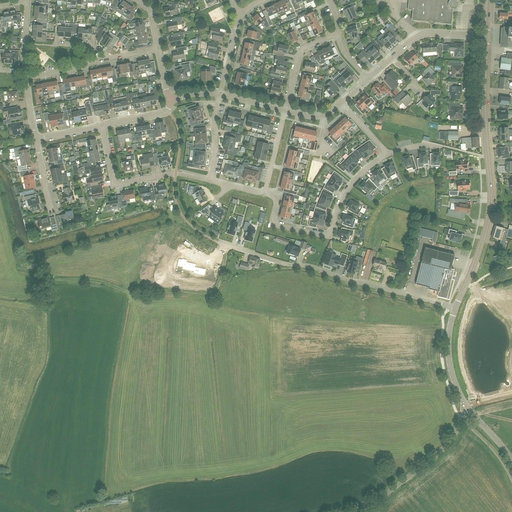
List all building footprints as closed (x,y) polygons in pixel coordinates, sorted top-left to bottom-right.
[(106,0),(106,2),(105,5),(110,7),(110,9),(113,10),(116,4),(118,1),(114,0),(106,0)] [(284,0),(280,2),(283,10),(285,13),(293,9),(291,5),(288,6),(285,0),(284,0)] [(303,3),(302,2),(301,0),(294,0),(296,3),(292,4),(295,11),(301,8),(299,5),(303,3)] [(458,3),(458,2),(457,1),(457,0),(408,0),(408,10),(413,10),(412,17),(415,21),(448,24),(452,21),(453,9),(454,9),(455,9),(456,8),(457,8),(457,7),(458,6),(458,5),(458,4),(458,3)] [(124,12),(129,5),(123,1),(120,6),(116,4),(113,10),(119,13),(121,10),(124,12)] [(178,3),(173,2),(168,1),(168,5),(173,6),(173,7),(164,9),(165,16),(167,16),(168,17),(171,16),(171,15),(176,14),(178,3)] [(283,10),(280,2),(275,4),(279,12),(283,10)] [(353,7),(356,5),(354,2),(348,5),(350,8),(343,11),(345,15),(347,15),(350,20),(356,17),(354,13),(356,12),(353,7)] [(49,4),(42,3),(38,3),(38,7),(35,6),(35,12),(43,13),(48,13),(49,4)] [(280,15),(279,12),(275,4),(270,7),(274,15),(277,13),(278,15),(280,15)] [(131,14),(134,9),(129,5),(124,12),(122,15),(129,21),(132,20),(134,16),(131,14)] [(269,17),(274,15),(270,7),(265,9),(268,15),(265,17),(266,17),(268,23),(269,26),(272,25),(269,17)] [(511,16),(511,14),(511,9),(508,9),(508,13),(504,13),(504,14),(499,14),(499,20),(503,20),(503,23),(509,23),(510,20),(508,20),(508,16),(511,16)] [(21,24),(22,17),(21,14),(17,15),(16,11),(10,12),(11,21),(14,21),(15,24),(18,25),(21,24)] [(11,21),(10,12),(3,13),(4,16),(0,16),(0,20),(1,28),(8,27),(9,25),(9,22),(11,21)] [(49,14),(48,13),(43,13),(35,12),(34,18),(37,19),(37,22),(41,22),(47,23),(48,23),(49,14)] [(316,17),(314,12),(307,15),(306,12),(297,16),(299,19),(301,18),(304,17),(306,22),(308,21),(316,17)] [(268,23),(266,17),(262,19),(257,14),(252,18),(259,26),(261,24),(262,25),(263,24),(266,29),(269,26),(268,23)] [(182,24),(181,17),(174,19),(175,22),(168,24),(168,28),(168,30),(169,31),(178,29),(177,26),(182,24)] [(318,22),(316,17),(308,21),(310,26),(318,22)] [(143,22),(137,23),(136,20),(129,21),(131,27),(135,26),(136,29),(145,27),(144,24),(143,25),(143,22)] [(47,29),(47,23),(41,22),(40,26),(34,25),(33,31),(42,32),(42,29),(47,29)] [(320,27),(318,22),(310,26),(312,31),(320,27)] [(65,37),(65,28),(65,25),(61,25),(61,23),(56,23),(55,30),(58,31),(58,37),(65,37)] [(71,32),(75,32),(75,24),(70,24),(69,27),(68,27),(68,28),(65,28),(65,37),(71,38),(71,32)] [(85,39),(85,29),(85,27),(79,26),(79,24),(76,24),(75,24),(75,32),(78,32),(78,38),(85,39)] [(297,29),(295,26),(295,25),(292,27),(292,29),(290,30),(292,33),(288,34),(292,43),(298,40),(294,33),(298,32),(297,29)] [(351,37),(352,41),(359,39),(357,33),(355,26),(346,28),(348,35),(351,35),(351,37)] [(391,34),(394,31),(389,26),(384,30),(386,32),(383,35),(385,37),(391,44),(396,40),(391,34)] [(88,29),(85,29),(85,39),(91,39),(91,33),(92,33),(96,34),(96,32),(98,27),(92,27),(92,28),(88,28),(88,29)] [(108,30),(102,27),(100,29),(98,27),(96,32),(97,33),(96,36),(98,38),(97,40),(102,44),(108,36),(105,34),(108,30)] [(323,32),(320,27),(312,31),(315,36),(323,32)] [(511,47),(511,27),(504,27),(503,47),(511,47)] [(222,42),(224,34),(219,33),(220,30),(212,28),(210,34),(213,35),(212,39),(222,42)] [(262,36),(263,32),(257,28),(255,31),(255,32),(248,30),(247,37),(256,39),(257,36),(258,37),(259,36),(262,36)] [(33,37),(36,38),(35,41),(46,42),(47,32),(42,32),(33,31),(33,37)] [(110,32),(109,33),(108,36),(102,44),(108,47),(111,42),(115,45),(119,38),(110,32)] [(181,40),(184,39),(183,32),(175,34),(176,37),(170,39),(171,46),(181,44),(181,40)] [(391,44),(385,37),(380,42),(378,39),(375,41),(380,46),(382,44),(386,49),(391,44)] [(147,44),(147,41),(148,41),(147,38),(138,40),(139,43),(136,43),(137,49),(144,47),(144,44),(147,44)] [(262,44),(255,42),(253,41),(252,44),(245,43),(244,48),(252,50),(255,51),(256,47),(259,48),(259,46),(261,47),(262,44)] [(380,54),(375,49),(378,46),(374,41),(368,46),(369,48),(367,50),(369,52),(375,59),(380,54)] [(217,60),(219,51),(217,50),(218,45),(209,43),(208,49),(210,50),(208,57),(217,60)] [(442,51),(442,50),(438,50),(438,48),(436,48),(436,44),(432,44),(432,43),(430,43),(430,44),(426,44),(426,45),(422,46),(423,52),(426,51),(426,52),(436,51),(436,54),(438,53),(438,56),(442,57),(442,51)] [(463,57),(463,44),(455,44),(455,45),(447,44),(447,50),(442,49),(442,50),(442,51),(446,51),(455,51),(454,57),(463,57)] [(274,47),(273,54),(284,57),(285,53),(287,54),(288,47),(279,45),(279,48),(274,47)] [(339,56),(336,50),(333,51),(330,46),(323,49),(327,58),(332,56),(333,59),(339,56)] [(183,51),(187,50),(186,47),(179,48),(180,51),(173,53),(174,60),(185,58),(183,51)] [(8,63),(9,51),(5,51),(5,50),(0,49),(0,55),(2,56),(2,63),(8,63)] [(327,58),(323,49),(317,52),(319,56),(318,58),(316,59),(320,65),(325,62),(324,59),(327,58)] [(19,51),(12,50),(10,50),(9,51),(8,63),(15,64),(15,57),(19,57),(19,51)] [(375,59),(369,52),(366,54),(365,52),(364,53),(363,51),(358,56),(364,63),(367,60),(370,63),(375,59)] [(424,60),(419,54),(416,57),(412,52),(405,59),(410,65),(417,58),(421,62),(424,60)] [(500,70),(499,75),(504,75),(511,76),(511,53),(507,53),(506,59),(501,58),(500,70)] [(288,63),(284,62),(285,58),(276,56),(274,63),(278,64),(277,67),(286,69),(288,63)] [(248,66),(250,61),(241,58),(240,64),(247,66),(246,68),(254,70),(255,67),(248,66)] [(150,60),(144,61),(145,69),(148,69),(149,73),(152,72),(152,74),(156,73),(155,66),(151,67),(150,60)] [(315,60),(311,64),(306,63),(304,70),(314,72),(315,67),(318,67),(320,66),(315,60)] [(138,62),(139,66),(135,67),(136,75),(146,73),(145,69),(144,61),(138,62)] [(453,76),(462,77),(463,66),(457,66),(457,62),(448,62),(448,66),(452,66),(452,72),(454,72),(453,76)] [(136,75),(135,67),(131,68),(130,63),(124,64),(126,73),(129,73),(130,76),(134,75),(135,78),(137,78),(136,75)] [(126,73),(124,64),(118,66),(119,70),(115,71),(116,73),(117,78),(126,77),(126,73)] [(186,72),(191,72),(189,64),(182,65),(183,69),(176,71),(178,80),(188,79),(186,72)] [(211,73),(214,73),(216,67),(210,66),(207,65),(206,70),(202,70),(202,73),(201,73),(201,81),(211,81),(211,73)] [(348,74),(352,71),(348,66),(339,74),(348,83),(353,79),(348,74)] [(117,78),(116,73),(113,74),(111,67),(106,68),(108,80),(112,79),(113,83),(117,82),(117,78)] [(284,75),(286,69),(277,67),(276,70),(272,68),(270,75),(280,78),(281,74),(284,75)] [(434,72),(429,67),(424,71),(426,74),(421,79),(428,86),(435,79),(431,75),(434,72)] [(97,79),(95,70),(90,71),(91,78),(88,79),(90,86),(93,86),(92,80),(97,79)] [(247,81),(248,74),(251,74),(251,71),(245,70),(244,74),(238,73),(236,78),(247,81)] [(395,81),(398,78),(392,71),(386,76),(387,78),(385,80),(393,89),(398,84),(395,81)] [(310,83),(312,83),(313,79),(319,80),(319,78),(323,79),(323,77),(320,77),(320,76),(314,75),(310,74),(309,77),(303,75),(301,81),(310,83)] [(348,83),(339,74),(332,81),(336,85),(339,83),(343,88),(348,83)] [(90,88),(90,86),(88,79),(85,79),(85,76),(79,77),(82,89),(87,88),(87,89),(90,88)] [(277,77),(270,76),(268,83),(272,84),(272,87),(281,90),(282,83),(276,82),(277,77)] [(508,89),(509,85),(507,85),(508,78),(500,77),(499,89),(508,89)] [(247,87),(244,86),(245,81),(247,81),(236,78),(235,84),(242,86),(240,91),(246,92),(247,87)] [(70,88),(69,79),(63,80),(65,87),(62,88),(63,95),(67,94),(67,92),(71,91),(70,88)] [(63,95),(62,88),(59,88),(57,81),(52,82),(54,94),(60,93),(60,96),(63,96),(63,95)] [(309,86),(310,83),(301,81),(300,86),(314,89),(314,87),(309,86)] [(336,91),(338,89),(331,81),(326,85),(329,88),(326,91),(332,98),(337,93),(336,91)] [(461,92),(462,87),(456,87),(456,82),(447,82),(447,90),(450,90),(449,93),(451,93),(451,99),(459,99),(460,92),(461,92)] [(387,94),(390,91),(383,83),(380,86),(378,83),(372,88),(379,96),(384,91),(387,94)] [(38,94),(43,93),(41,84),(36,85),(37,92),(34,93),(36,103),(40,102),(38,94)] [(279,96),(281,90),(272,87),(271,90),(268,89),(266,97),(272,98),(273,94),(279,96)] [(156,105),(155,96),(154,95),(157,94),(156,88),(153,89),(153,91),(151,91),(152,96),(149,97),(151,106),(156,105)] [(309,102),(311,94),(307,93),(299,91),(298,97),(304,98),(304,101),(308,102),(309,102)] [(406,95),(403,91),(394,99),(399,106),(402,103),(406,107),(413,100),(407,94),(406,95)] [(435,99),(435,95),(440,95),(440,91),(435,91),(435,95),(431,95),(430,95),(429,95),(426,97),(425,96),(422,100),(423,102),(422,103),(426,107),(431,103),(432,104),(435,101),(434,100),(435,99)] [(9,103),(18,102),(17,92),(7,93),(9,103)] [(131,103),(130,99),(129,93),(125,94),(126,97),(119,98),(120,99),(122,111),(129,110),(127,103),(131,103)] [(361,98),(361,99),(369,108),(375,102),(371,97),(369,99),(365,95),(364,96),(363,95),(361,97),(361,98)] [(109,114),(107,105),(107,104),(110,103),(109,97),(105,98),(106,103),(100,104),(102,115),(106,115),(106,114),(109,114)] [(122,111),(120,99),(116,100),(116,99),(113,100),(113,97),(109,97),(110,103),(114,102),(116,113),(122,111)] [(511,101),(511,97),(507,97),(506,98),(500,97),(499,104),(510,105),(509,107),(511,107),(511,101)] [(368,108),(369,108),(361,99),(360,100),(359,99),(356,102),(357,102),(356,103),(360,107),(358,109),(363,115),(367,111),(365,108),(367,106),(368,108)] [(102,115),(100,104),(94,105),(93,100),(90,101),(91,108),(94,107),(96,116),(98,116),(102,115)] [(86,114),(92,113),(91,108),(90,101),(86,102),(84,104),(85,108),(79,109),(79,112),(81,121),(88,120),(86,114)] [(449,104),(448,110),(450,110),(450,115),(452,115),(452,119),(462,119),(462,107),(454,107),(454,104),(449,104)] [(188,111),(190,117),(201,113),(201,111),(201,110),(201,108),(199,108),(199,107),(192,109),(191,106),(186,107),(187,111),(188,111)] [(21,110),(18,110),(18,107),(3,110),(4,114),(7,114),(7,116),(6,118),(6,120),(8,121),(20,119),(20,117),(22,117),(22,114),(23,113),(22,111),(21,111),(21,110)] [(79,112),(71,113),(70,110),(67,111),(68,117),(72,117),(72,118),(73,118),(74,118),(75,122),(81,121),(79,112)] [(65,118),(68,117),(67,111),(63,112),(64,114),(56,115),(58,126),(64,124),(63,117),(64,117),(65,118)] [(233,122),(236,113),(230,111),(228,116),(224,115),(223,121),(227,122),(227,120),(233,122)] [(508,118),(508,114),(511,114),(511,111),(499,111),(499,119),(503,119),(503,118),(508,118)] [(58,126),(56,115),(52,116),(52,115),(48,113),(43,113),(45,122),(49,121),(49,123),(50,122),(51,127),(52,127),(53,128),(55,127),(55,126),(58,126)] [(202,115),(201,113),(190,117),(190,120),(189,120),(191,127),(194,126),(197,125),(196,121),(203,119),(204,118),(203,115),(202,115)] [(242,114),(236,113),(233,122),(239,123),(239,125),(243,126),(244,120),(240,119),(242,114)] [(353,122),(351,124),(345,118),(341,122),(349,130),(353,126),(354,128),(357,126),(353,122)] [(154,130),(155,134),(156,137),(161,136),(161,133),(167,132),(166,128),(164,128),(163,122),(156,124),(157,130),(154,130)] [(349,130),(341,122),(337,125),(343,132),(347,128),(349,130)] [(24,126),(21,126),(20,123),(9,125),(10,131),(13,131),(14,136),(21,134),(21,135),(26,134),(24,126)] [(203,123),(197,125),(194,126),(194,133),(195,133),(196,137),(206,136),(206,132),(207,132),(207,130),(206,129),(206,128),(202,129),(202,127),(203,127),(203,123)] [(150,125),(143,126),(145,135),(148,135),(149,139),(152,138),(153,141),(156,140),(156,137),(155,134),(152,135),(150,125)] [(343,132),(337,125),(333,129),(341,137),(339,135),(343,132)] [(145,138),(145,135),(143,126),(137,128),(138,134),(135,134),(136,144),(140,143),(139,141),(143,140),(142,138),(145,138)] [(298,139),(301,129),(296,127),(294,132),(291,132),(289,139),(293,140),(293,138),(298,139)] [(136,144),(135,134),(131,135),(130,129),(124,130),(125,139),(129,138),(129,140),(132,139),(133,145),(136,144)] [(337,141),(341,137),(333,129),(329,133),(334,138),(332,140),(337,146),(339,144),(337,141)] [(125,139),(124,130),(117,131),(119,140),(125,139)] [(458,140),(458,132),(448,132),(440,132),(440,140),(443,140),(448,140),(458,140)] [(225,141),(225,143),(235,145),(236,142),(237,142),(237,141),(240,142),(242,136),(235,134),(234,138),(226,136),(226,137),(225,137),(224,140),(225,141)] [(207,139),(206,136),(196,137),(196,145),(195,145),(195,147),(199,148),(204,149),(204,145),(203,145),(203,144),(207,143),(208,142),(208,140),(207,139)] [(466,148),(479,147),(479,137),(462,138),(462,144),(465,144),(466,148)] [(369,140),(362,145),(369,156),(370,155),(370,156),(373,153),(374,152),(370,147),(374,145),(369,140)] [(411,140),(398,145),(399,149),(412,143),(411,140)] [(235,148),(235,145),(225,143),(224,144),(223,145),(222,147),(224,148),(223,149),(231,151),(230,154),(237,156),(238,150),(236,149),(236,148),(235,148)] [(506,147),(497,148),(498,157),(501,156),(502,158),(510,158),(510,157),(509,152),(511,152),(511,147),(511,143),(505,143),(506,147)] [(54,148),(47,150),(48,156),(61,153),(58,154),(57,148),(60,147),(60,144),(53,145),(54,148)] [(369,156),(362,145),(356,149),(353,152),(357,157),(360,154),(364,159),(365,159),(368,157),(368,156),(369,156)] [(30,157),(29,150),(22,151),(21,147),(14,148),(15,152),(14,152),(15,157),(20,156),(20,159),(30,157)] [(198,152),(199,148),(195,147),(190,147),(189,150),(194,151),(193,157),(206,159),(206,155),(205,155),(206,153),(198,152)] [(290,150),(289,156),(300,158),(301,153),(303,153),(304,150),(298,149),(298,152),(290,150)] [(354,160),(357,157),(353,152),(349,155),(345,160),(353,168),(354,168),(355,168),(358,165),(357,165),(358,164),(354,160)] [(417,160),(418,168),(424,167),(424,165),(427,164),(426,153),(425,153),(425,152),(421,152),(421,154),(420,154),(420,160),(417,160)] [(430,159),(430,166),(440,165),(440,153),(437,153),(437,152),(433,152),(433,159),(430,159)] [(63,161),(63,160),(61,153),(48,156),(50,162),(56,161),(57,164),(66,163),(66,161),(63,161)] [(144,160),(139,160),(140,166),(142,165),(143,169),(151,168),(149,162),(153,161),(152,153),(143,155),(144,160)] [(169,158),(169,156),(164,157),(164,153),(160,154),(160,155),(157,156),(157,153),(153,154),(154,161),(159,160),(160,166),(170,164),(170,162),(171,161),(170,158),(169,158)] [(265,161),(266,155),(256,153),(255,158),(258,159),(258,162),(261,163),(262,160),(265,161)] [(405,165),(406,169),(412,168),(413,170),(416,169),(414,161),(411,161),(409,154),(405,156),(405,157),(403,157),(404,162),(403,162),(404,165),(405,165)] [(127,157),(127,161),(121,163),(121,164),(122,167),(124,166),(125,173),(126,172),(129,172),(129,171),(133,170),(133,168),(136,168),(134,156),(127,157)] [(31,164),(30,157),(20,159),(20,160),(17,161),(19,167),(18,167),(19,172),(26,171),(25,165),(31,164)] [(189,162),(188,167),(199,168),(200,165),(203,166),(204,163),(205,163),(206,159),(193,157),(192,162),(189,162)] [(230,177),(233,165),(227,164),(228,161),(224,160),(221,168),(225,169),(224,175),(226,175),(226,176),(230,177)] [(353,168),(345,160),(340,164),(339,162),(336,165),(342,171),(345,169),(349,173),(350,172),(351,173),(353,170),(353,169),(353,168)] [(459,162),(455,162),(456,170),(460,170),(464,170),(464,169),(467,169),(467,165),(468,165),(468,161),(463,161),(463,160),(459,161),(459,162)] [(297,169),(298,163),(288,161),(286,166),(297,169)] [(249,182),(252,170),(246,168),(247,164),(244,163),(243,165),(241,173),(244,173),(244,175),(243,179),(245,180),(245,181),(249,182)] [(396,174),(390,163),(388,164),(387,163),(384,165),(387,171),(384,173),(388,180),(391,178),(390,177),(396,174)] [(58,168),(51,170),(52,176),(62,174),(61,171),(65,170),(63,164),(57,165),(58,168)] [(241,176),(241,173),(243,165),(237,164),(237,166),(233,165),(230,177),(234,178),(234,177),(236,178),(237,175),(241,176)] [(101,167),(95,168),(95,165),(91,166),(88,166),(90,173),(93,172),(94,175),(95,175),(102,174),(102,172),(103,172),(103,171),(103,170),(102,169),(101,169),(101,167)] [(258,171),(252,170),(249,182),(254,183),(254,182),(256,182),(258,175),(261,176),(263,168),(259,167),(258,171)] [(377,186),(385,180),(377,170),(376,171),(376,170),(372,173),(373,174),(372,175),(376,179),(373,181),(377,186)] [(35,181),(33,175),(30,175),(29,171),(20,173),(21,177),(24,177),(25,183),(35,181)] [(292,180),(294,180),(295,176),(300,177),(301,173),(293,171),(292,174),(285,172),(283,178),(292,180)] [(334,171),(329,179),(339,186),(340,185),(340,186),(343,182),(342,182),(342,181),(337,178),(339,175),(334,171)] [(69,182),(68,176),(67,177),(66,173),(62,174),(52,176),(53,182),(56,181),(57,185),(69,182)] [(102,175),(102,174),(95,175),(95,178),(93,178),(93,179),(90,180),(91,186),(98,185),(98,181),(103,180),(103,179),(104,178),(104,177),(104,176),(104,175),(102,175)] [(338,187),(339,186),(329,179),(325,185),(323,188),(329,191),(331,188),(336,191),(337,191),(339,188),(338,187)] [(36,187),(35,181),(25,183),(26,189),(23,189),(24,193),(21,194),(21,196),(35,193),(34,188),(36,187)] [(377,193),(380,190),(377,188),(372,182),(369,186),(363,181),(361,184),(361,185),(360,187),(363,190),(365,193),(366,192),(369,195),(373,190),(374,191),(375,191),(377,193)] [(457,182),(458,190),(462,190),(462,191),(466,190),(469,189),(469,185),(470,185),(470,181),(465,182),(465,181),(461,181),(461,182),(457,182)] [(294,186),(291,185),(282,183),(281,188),(288,190),(288,193),(294,194),(296,195),(297,192),(293,191),(294,186)] [(155,192),(157,200),(164,199),(164,195),(167,195),(166,191),(167,190),(167,187),(166,187),(165,184),(157,186),(158,189),(158,190),(158,192),(155,192)] [(89,186),(89,187),(88,187),(88,191),(90,190),(90,193),(93,192),(93,196),(92,197),(93,199),(94,200),(96,199),(97,199),(96,198),(104,196),(102,189),(96,190),(95,185),(89,186)] [(195,193),(200,204),(207,201),(202,189),(196,192),(194,187),(190,186),(188,191),(195,193)] [(70,187),(69,187),(64,189),(65,194),(63,195),(65,202),(75,200),(73,192),(71,192),(70,187)] [(156,200),(154,192),(154,190),(150,191),(150,190),(148,191),(147,188),(139,189),(140,195),(142,194),(144,200),(151,199),(151,200),(156,200)] [(327,194),(329,191),(323,188),(321,192),(319,197),(330,202),(331,201),(332,202),(333,198),(332,198),(333,197),(327,194)] [(124,198),(121,199),(122,207),(127,206),(127,201),(129,201),(130,200),(129,199),(135,198),(133,190),(123,192),(124,198)] [(300,196),(296,195),(294,194),(293,197),(286,196),(284,201),(294,203),(293,203),(294,199),(299,200),(300,196)] [(40,204),(38,198),(33,199),(31,195),(25,197),(26,201),(28,201),(29,207),(30,206),(32,211),(40,209),(39,204),(40,204)] [(122,207),(121,199),(120,195),(110,197),(111,201),(110,202),(110,201),(110,204),(106,205),(107,211),(112,210),(111,208),(115,207),(115,208),(119,207),(119,208),(123,208),(122,207)] [(330,204),(330,202),(319,197),(316,203),(315,207),(321,209),(322,206),(328,208),(328,207),(329,208),(331,204),(330,204)] [(455,211),(449,210),(447,215),(463,219),(464,214),(464,213),(469,213),(470,205),(464,204),(464,200),(450,199),(450,203),(456,204),(455,211)] [(363,207),(357,204),(358,203),(355,202),(354,203),(350,201),(349,203),(348,202),(346,206),(353,209),(351,212),(358,216),(363,207)] [(220,218),(224,213),(215,207),(211,212),(205,208),(200,211),(205,215),(206,214),(214,220),(214,221),(218,224),(222,218),(221,218),(221,219),(220,218)] [(320,212),(321,209),(315,207),(314,211),(312,217),(314,217),(324,220),(325,219),(326,219),(327,215),(326,215),(326,214),(320,212)] [(73,215),(72,211),(66,212),(66,214),(60,215),(62,224),(68,223),(68,222),(76,220),(75,215),(73,215)] [(295,218),(292,217),(293,214),(282,211),(280,217),(288,219),(287,222),(293,223),(295,218)] [(353,228),(356,219),(344,215),(343,216),(342,216),(341,220),(342,220),(342,221),(348,223),(347,226),(353,228)] [(50,223),(49,218),(49,217),(39,220),(41,230),(47,228),(46,227),(51,226),(52,232),(57,230),(55,221),(50,223)] [(324,221),(324,220),(314,217),(313,220),(310,219),(308,226),(316,228),(317,224),(323,226),(323,225),(324,225),(325,221),(324,221)] [(228,229),(227,233),(234,235),(235,231),(236,232),(237,228),(236,227),(237,226),(241,227),(243,219),(238,218),(236,223),(230,221),(229,225),(228,225),(227,229),(228,229)] [(252,242),(255,230),(248,228),(249,223),(245,222),(243,230),(247,231),(244,239),(252,242)] [(511,225),(510,225),(508,230),(505,229),(495,226),(493,232),(511,237),(511,225)] [(421,228),(419,236),(432,239),(434,231),(421,228)] [(347,239),(349,239),(350,236),(352,236),(354,230),(346,229),(346,232),(338,230),(337,234),(339,235),(338,237),(341,238),(341,241),(346,242),(347,239)] [(461,239),(462,239),(462,236),(456,234),(456,231),(449,229),(448,233),(451,234),(449,241),(460,243),(461,239)] [(504,244),(507,237),(511,238),(511,237),(493,232),(492,237),(501,240),(499,247),(505,249),(506,244),(504,244)] [(289,241),(276,236),(275,240),(288,245),(289,241)] [(302,241),(301,242),(299,248),(304,250),(307,243),(302,241)] [(298,256),(298,255),(301,249),(290,245),(287,252),(298,256)] [(421,262),(416,284),(428,287),(427,288),(439,291),(438,296),(446,298),(451,279),(452,280),(452,279),(451,279),(452,276),(453,276),(453,275),(452,275),(453,270),(451,270),(455,255),(437,250),(432,249),(425,247),(421,262)] [(336,255),(328,253),(324,264),(332,267),(333,264),(335,265),(337,266),(338,265),(344,267),(348,255),(342,253),(340,258),(336,257),(336,255)] [(260,259),(250,256),(248,263),(253,264),(252,267),(258,268),(260,259)] [(219,274),(222,260),(215,258),(212,272),(219,274)] [(196,264),(186,262),(187,260),(182,259),(182,260),(179,259),(177,266),(183,267),(182,269),(192,271),(192,272),(204,275),(206,269),(195,267),(196,264)] [(362,261),(356,259),(355,262),(350,260),(350,261),(349,261),(348,265),(349,265),(347,272),(354,274),(356,268),(360,269),(362,261)] [(385,269),(387,263),(375,259),(373,265),(374,266),(373,270),(382,273),(384,269),(385,269)] [(249,265),(244,263),(241,262),(239,268),(242,269),(247,271),(249,265)]
